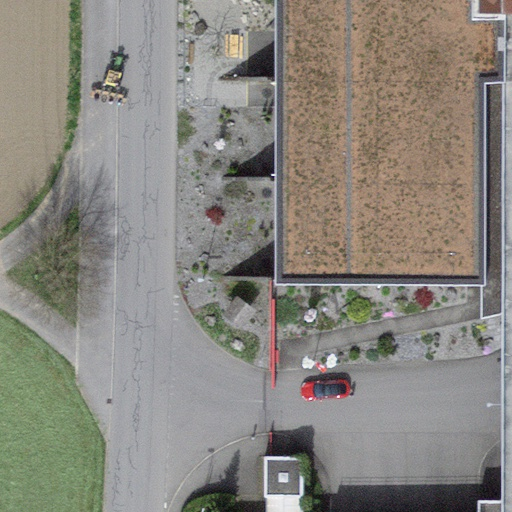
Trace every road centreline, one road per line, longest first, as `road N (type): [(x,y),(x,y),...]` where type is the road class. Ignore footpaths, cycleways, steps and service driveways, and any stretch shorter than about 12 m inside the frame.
road 1 (unclassified): [(125,511),(137,403),(127,0)]
road 2 (track): [(0,244),(125,106)]
road 3 (track): [(137,403),(0,299)]
